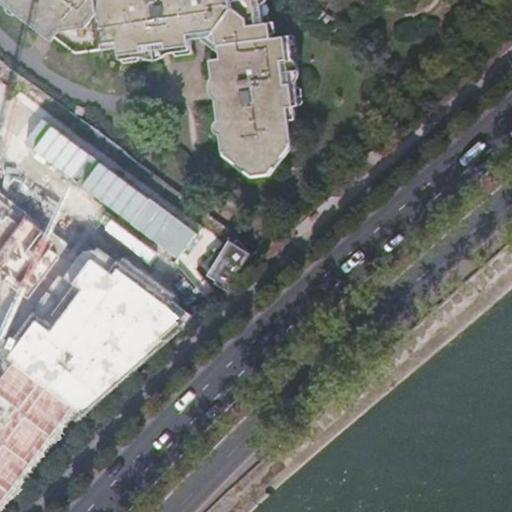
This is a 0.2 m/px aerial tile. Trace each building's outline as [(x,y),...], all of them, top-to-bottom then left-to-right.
[(25,0),(28,2),(24,6),(48,24),(51,20),(62,28),(59,32),(74,44),(90,42),(91,49),(106,47),(105,41),(119,39),(121,52),(145,49),(144,43),(167,40),(168,46),(191,43),(190,37),(189,32),(203,30),(219,43),(221,55),(216,56),(211,57),(213,74),(218,73),(221,97),(216,98),(223,150),(234,149),(236,162),(247,169),(277,165),(286,154),(284,141),(294,139),(291,117),(296,116),(291,80),(285,81),(281,57),(287,56),(284,33),(270,35),(268,20),(262,21),(259,0),(25,0)] [(265,0),(259,0),(262,21),(268,20),(265,0)] [(51,20),(48,24),(59,32),(62,28),(51,20)] [(189,32),(190,37),(201,35),(215,46),(216,56),(221,55),(219,43),(203,30),(189,32)] [(167,40),(144,43),(145,49),(168,46),(167,40)] [(287,56),(281,57),(285,81),(291,80),(287,56)] [(294,139),(284,141),(286,154),(295,143),(294,139)] [(234,149),(223,150),(224,153),(236,162),(234,149)] [(0,276),(25,296),(65,242),(0,193),(0,276)] [(29,314),(0,354),(0,358),(79,416),(90,406),(189,311),(87,243),(59,279),(70,287),(43,323),(29,314)] [(0,508),(79,416),(0,358),(0,508)]
